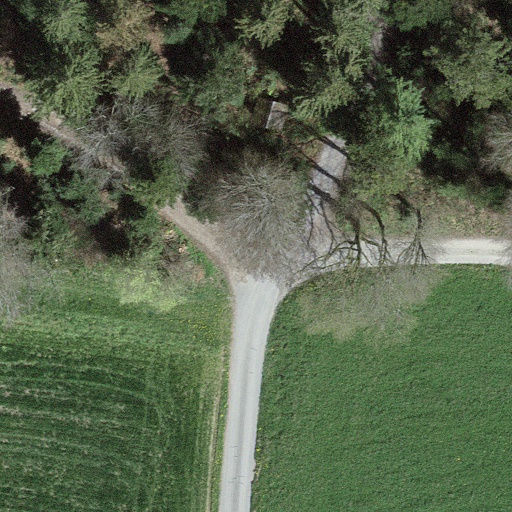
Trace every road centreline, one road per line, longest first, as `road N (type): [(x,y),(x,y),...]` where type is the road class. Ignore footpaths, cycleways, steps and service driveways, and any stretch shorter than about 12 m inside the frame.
road 1 (track): [(302,241),(249,270),(218,230),(0,81)]
road 2 (track): [(378,0),(361,87),(302,241)]
road 3 (track): [(130,0),(218,230)]
road 4 (track): [(249,270),(244,511)]
road 5 (track): [(302,241),(511,258)]
